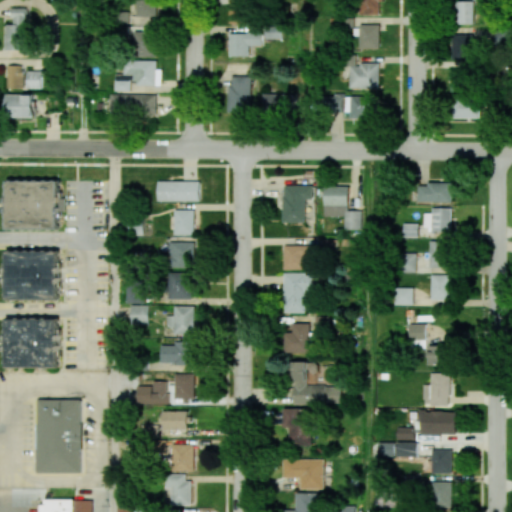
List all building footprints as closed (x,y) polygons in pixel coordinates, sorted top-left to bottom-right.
[(156,0),(145,0),(137,0),(137,17),(157,16),(156,0)] [(229,24),(246,24),(245,0),(236,0),(229,0),(229,24)] [(380,15),(380,0),(358,0),(358,14),(380,15)] [(474,1),(457,1),(457,24),(474,24),(474,1)] [(26,8),(12,7),(12,24),(6,24),(5,49),(26,49),(26,8)] [(379,49),(380,24),(361,24),(360,48),(379,49)] [(281,39),(282,28),(265,28),(265,38),(281,39)] [(157,33),(131,31),(128,53),(154,56),(157,33)] [(230,56),(249,55),(249,45),(262,45),(261,32),(229,33),(230,56)] [(452,59),(473,59),(473,34),(452,34),(452,59)] [(162,85),(162,68),(157,68),(157,60),(127,61),(128,73),(116,73),(116,90),(135,90),(134,85),(162,85)] [(350,87),(380,88),(380,64),(351,63),(350,87)] [(24,88),(23,65),(8,65),(8,88),(24,88)] [(451,92),(468,91),(467,69),(450,70),(451,92)] [(42,88),(42,71),(27,70),(27,88),(42,88)] [(251,112),(250,76),(231,76),(232,85),(228,85),(229,113),(251,112)] [(158,94),(112,93),(112,113),(157,114),(158,94)] [(263,113),(293,114),(294,94),(263,93),(263,113)] [(34,117),(34,94),(7,94),(6,116),(34,117)] [(351,97),(326,96),(325,110),(350,111),(351,97)] [(351,117),(372,118),(373,96),(352,96),(351,117)] [(481,118),(480,96),(450,97),(451,118),(481,118)] [(7,228),(59,228),(59,180),(8,180),(7,228)] [(159,201),(200,201),(200,181),(159,181),(159,201)] [(452,202),(452,183),(418,183),(418,201),(452,202)] [(284,222),(306,222),(306,199),(313,199),(313,185),(284,185),(284,222)] [(325,215),(346,216),(346,229),(362,229),(363,210),(349,210),(349,186),(326,185),(325,215)] [(452,208),(432,207),(432,213),(424,213),(423,230),(451,230),(452,208)] [(195,210),(175,209),(174,234),(194,235),(195,210)] [(127,234),(143,235),(144,222),(128,222),(127,234)] [(403,236),(418,236),(419,223),(404,223),(403,236)] [(430,268),(451,267),(450,240),(429,241),(430,268)] [(195,242),(170,242),(171,267),(195,267),(195,242)] [(284,245),(284,269),(305,269),(304,257),(316,257),(316,245),(284,245)] [(59,300),(59,250),(7,250),(7,300),(59,300)] [(417,271),(416,253),(400,253),(401,272),(417,271)] [(169,299),(192,298),(192,272),(169,272),(169,299)] [(306,312),(306,292),(313,292),(313,272),(284,273),(284,313),(306,312)] [(432,299),(451,300),(451,274),(432,274),(432,299)] [(127,301),(144,302),(145,283),(127,283),(127,301)] [(397,305),(414,304),(413,287),(396,287),(397,305)] [(131,324),(149,324),(148,304),(131,304),(131,324)] [(195,305),(174,306),(175,315),(167,315),(167,326),(174,326),(174,334),(195,334),(195,305)] [(7,367),(59,368),(60,318),(8,318),(7,367)] [(284,352),(309,352),(309,323),(292,323),(292,332),(284,332),(284,352)] [(409,339),(426,339),(426,324),(410,323),(409,339)] [(190,364),(190,340),(176,340),(175,344),(162,344),(161,363),(190,364)] [(451,345),(428,345),(428,365),(452,365),(451,345)] [(306,385),(307,371),(316,371),(317,362),(292,361),(291,403),(341,404),(342,385),(306,385)] [(424,384),(424,405),(451,405),(450,372),(431,373),(431,384),(424,384)] [(194,398),(195,373),(175,373),(174,398),(194,398)] [(168,404),(168,381),(152,380),(152,386),(137,385),(137,403),(168,404)] [(38,473),(82,472),(81,399),(37,399),(38,473)] [(289,427),(289,445),(312,445),(312,408),(283,408),(283,427),(289,427)] [(189,410),(163,411),(163,430),(190,429),(189,410)] [(457,434),(457,411),(421,410),(420,434),(457,434)] [(158,425),(142,424),(142,435),(158,436),(158,425)] [(415,427),(398,426),(397,439),(415,440),(415,427)] [(395,442),(379,442),(378,456),(394,456),(395,442)] [(419,456),(419,442),(398,442),(398,456),(419,456)] [(173,470),(195,471),(195,444),(173,444),(173,470)] [(453,449),(432,449),(432,473),(453,472),(453,449)] [(283,477),(300,477),(300,488),(323,488),(324,459),(283,458),(283,477)] [(172,504),(191,504),(192,480),(186,480),(186,474),(167,473),(166,488),(172,488),(172,504)] [(432,506),(452,506),(453,482),(433,481),(432,506)] [(380,507),(397,507),(398,491),(380,491),(380,507)] [(317,511),(318,492),(296,492),(295,509),(285,509),(284,511),(317,511)] [(92,511),(93,499),(42,499),(41,511),(92,511)]
